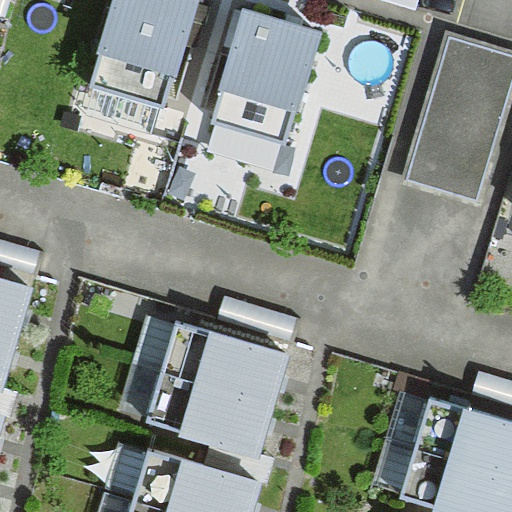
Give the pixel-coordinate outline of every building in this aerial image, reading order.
[(114,0),(90,84),(163,106),(195,0),(114,0)] [(244,10),(211,121),(285,143),(318,32),(244,10)] [(511,82),(511,53),(449,35),(406,179),(477,200),(511,82)] [(28,286),(0,277),(0,331),(14,336),(28,286)] [(285,353),(176,320),(161,369),(271,401),(285,353)] [(0,381),(14,336),(0,331),(0,381)] [(271,401),(161,369),(146,419),(256,451),(271,401)] [(511,420),(430,396),(415,445),(511,474),(511,420)] [(511,511),(511,474),(415,445),(400,494),(458,511),(511,511)] [(248,511),(258,480),(148,447),(133,497),(184,511),(248,511)] [(184,511),(133,497),(128,511),(184,511)]
